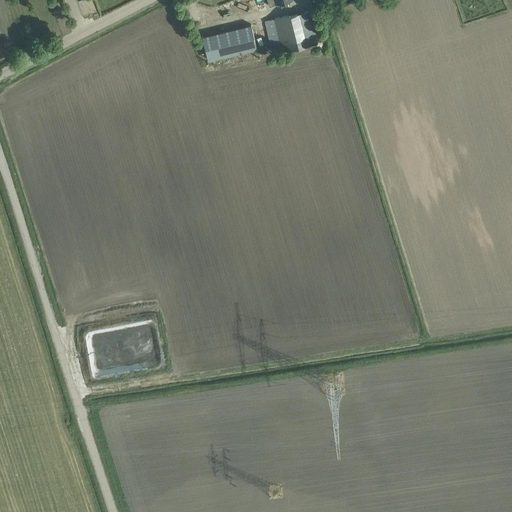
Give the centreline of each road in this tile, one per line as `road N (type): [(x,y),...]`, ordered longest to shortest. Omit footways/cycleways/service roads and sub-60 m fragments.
road 1 (unclassified): [(112,511),(0,158)]
road 2 (unclassified): [(0,75),(148,0)]
